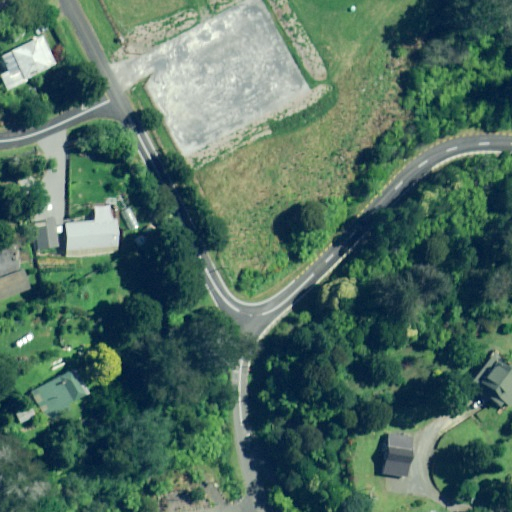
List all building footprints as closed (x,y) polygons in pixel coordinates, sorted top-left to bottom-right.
[(56,65),(40,36),(1,58),(8,72),(1,76),(9,91),(56,65)] [(110,213),(109,208),(93,210),(94,223),(65,225),(67,251),(117,247),(114,212),(110,213)] [(48,245),(45,223),(32,225),(35,246),(48,245)] [(0,301),(28,290),(21,271),(0,278),(0,301)] [(511,362),(494,348),(466,384),(504,413),(511,402),(511,362)] [(83,394),(69,370),(30,394),(46,421),(66,409),(64,405),(83,394)] [(32,417),(25,403),(12,410),(19,424),(32,417)] [(411,439),(384,435),(379,475),(406,479),(411,439)]
